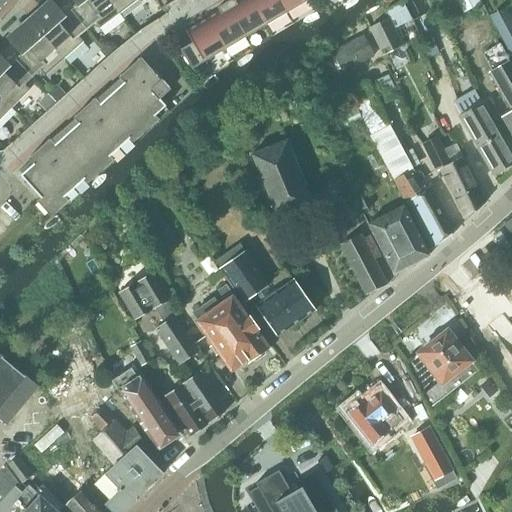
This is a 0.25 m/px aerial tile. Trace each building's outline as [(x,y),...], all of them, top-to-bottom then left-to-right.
[(100,29),(120,14),(110,0),(63,0),(63,1),(88,31),(96,23),(100,29)] [(110,0),(120,14),(138,0),(110,0)] [(247,38),(267,26),(252,0),(240,0),(236,2),(235,0),(232,0),(226,3),(247,38)] [(252,0),(267,26),(288,13),(280,0),(252,0)] [(280,0),(288,13),(310,1),(309,0),(280,0)] [(482,4),(479,0),(457,0),(464,13),(482,4)] [(30,20),(65,59),(84,43),(79,38),(88,31),(63,1),(56,7),(52,2),(30,20)] [(226,50),(247,38),(226,3),(218,8),(220,12),(208,19),(226,50)] [(511,22),(505,8),(490,16),(511,56),(511,22)] [(193,70),(226,50),(208,19),(186,32),(193,43),(181,50),(193,70)] [(390,19),(370,29),(383,56),(403,46),(390,19)] [(13,44),(7,50),(33,78),(41,71),(46,76),(65,59),(30,20),(9,39),(13,44)] [(364,36),(332,53),(342,73),(374,56),(364,36)] [(25,86),(33,78),(7,50),(0,56),(0,96),(13,108),(30,91),(25,86)] [(161,81),(154,73),(155,73),(141,58),(119,78),(121,79),(97,100),(96,99),(74,118),(75,120),(52,141),(51,139),(29,159),(34,165),(21,176),(41,198),(37,202),(51,217),(69,201),(66,197),(85,180),(89,184),(115,161),(111,157),(130,139),(134,143),(160,120),(156,116),(167,107),(161,100),(171,90),(162,80),(161,81)] [(502,117),(511,133),(511,68),(508,62),(490,73),(511,112),(502,117)] [(0,121),(13,108),(0,96),(0,121)] [(494,175),(511,164),(511,155),(490,117),(482,102),(459,115),(494,175)] [(390,126),(372,135),(407,202),(426,190),(390,126)] [(451,163),(438,136),(423,143),(437,171),(440,169),(466,220),(485,202),(463,157),(451,163)] [(278,220),(313,206),(287,140),(252,154),(278,220)] [(162,198),(151,183),(129,198),(140,214),(162,198)] [(427,190),(407,202),(431,250),(456,232),(431,187),(427,190)] [(394,275),(413,265),(430,256),(404,206),(368,224),(394,275)] [(341,245),(348,260),(366,296),(387,285),(375,260),(380,257),(370,236),(364,239),(362,234),(341,245)] [(247,250),(220,268),(244,303),(252,298),(268,287),(271,285),(247,250)] [(177,314),(168,300),(169,299),(152,272),(118,293),(135,320),(155,308),(164,323),(155,328),(180,365),(200,352),(176,315),(177,314)] [(293,279),(256,305),(279,337),(316,311),(293,279)] [(198,319),(232,369),(247,359),(256,361),(266,354),(267,347),(255,329),(256,328),(250,319),(248,320),(231,296),(219,304),(214,298),(193,313),(198,319)] [(430,409),(479,371),(448,332),(431,345),(427,346),(424,348),(423,351),(405,365),(430,409)] [(142,366),(151,361),(140,341),(131,346),(142,366)] [(0,418),(7,425),(39,386),(0,353),(0,418)] [(137,378),(131,368),(112,381),(118,389),(158,449),(182,433),(142,374),(137,378)] [(181,384),(209,425),(228,411),(200,371),(181,384)] [(191,438),(209,425),(181,384),(163,397),(191,438)] [(396,411),(382,393),(367,405),(365,403),(363,404),(360,399),(349,408),(352,413),(351,414),(374,444),(403,421),(395,411),(396,411)] [(103,408),(90,420),(102,433),(94,440),(116,466),(97,484),(112,501),(107,505),(113,511),(126,511),(165,474),(160,469),(139,447),(145,441),(134,427),(127,433),(115,421),(103,408)] [(429,428),(411,438),(426,465),(435,480),(452,470),(429,428)] [(21,485),(34,475),(20,456),(6,466),(21,485)] [(258,487),(248,493),(259,511),(338,511),(316,475),(290,489),(287,483),(279,471),(257,484),(258,487)] [(1,473),(0,474),(0,511),(58,511),(29,485),(22,493),(16,487),(1,473)] [(104,511),(83,489),(64,507),(68,511),(104,511)]
